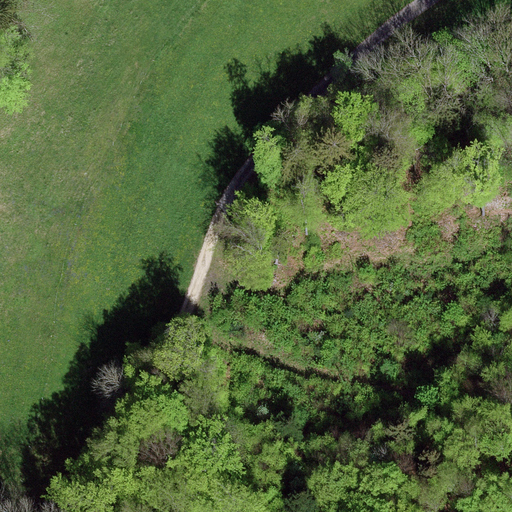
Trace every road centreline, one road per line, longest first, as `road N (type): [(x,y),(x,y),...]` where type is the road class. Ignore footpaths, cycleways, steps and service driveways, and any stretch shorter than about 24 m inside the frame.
road 1 (track): [(173,326),(231,200),(286,127),(433,0)]
road 2 (track): [(173,326),(511,430)]
road 3 (track): [(103,511),(173,326)]
